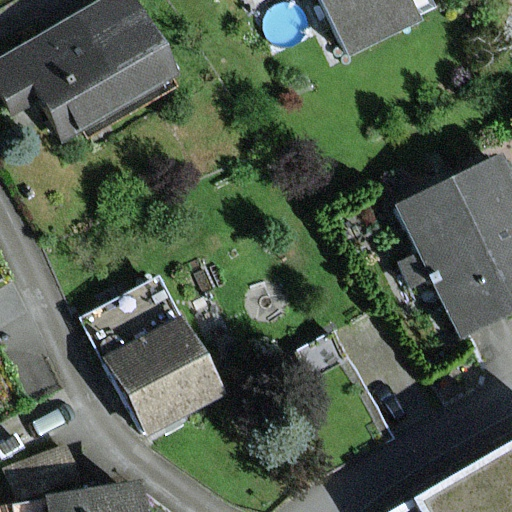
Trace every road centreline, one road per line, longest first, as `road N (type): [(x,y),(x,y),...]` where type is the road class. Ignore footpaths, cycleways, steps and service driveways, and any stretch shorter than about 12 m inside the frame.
road 1 (residential): [(0,231),(72,401),(151,485),(199,511)]
road 2 (residential): [(511,384),(322,511)]
